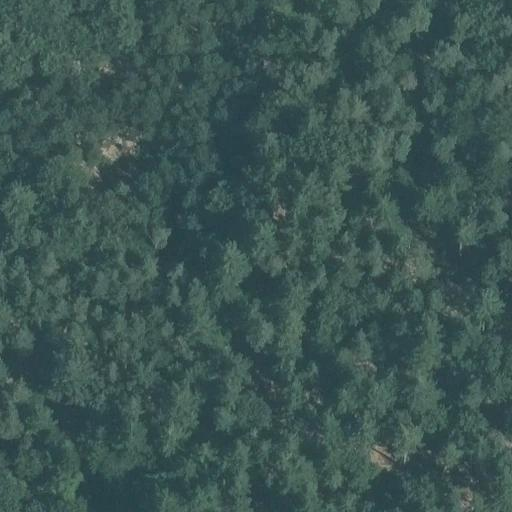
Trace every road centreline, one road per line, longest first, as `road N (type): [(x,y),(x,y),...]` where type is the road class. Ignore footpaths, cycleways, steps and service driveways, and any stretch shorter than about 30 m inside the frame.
road 1 (track): [(511,452),(240,263),(282,0)]
road 2 (track): [(199,511),(240,263),(0,202)]
road 3 (track): [(511,271),(270,89)]
